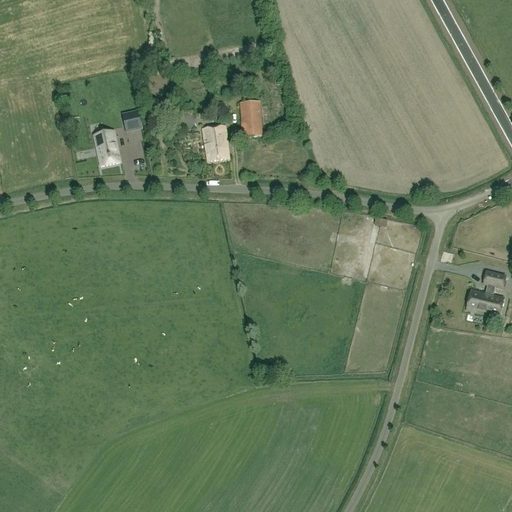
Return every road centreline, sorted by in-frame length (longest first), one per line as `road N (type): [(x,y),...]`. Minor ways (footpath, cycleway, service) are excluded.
road 1 (unclassified): [(443,211),(288,191),(131,185),(0,205)]
road 2 (unclassified): [(349,511),(395,399),(443,211)]
road 3 (tertiary): [(511,136),(435,0)]
